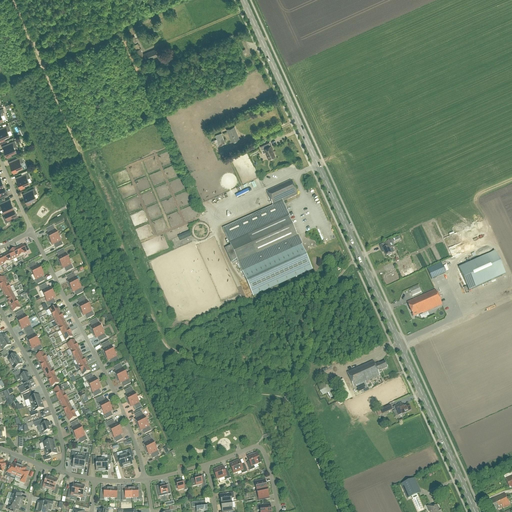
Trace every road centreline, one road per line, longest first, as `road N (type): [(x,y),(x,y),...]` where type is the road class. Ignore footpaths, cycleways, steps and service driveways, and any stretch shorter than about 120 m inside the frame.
road 1 (tertiary): [(475,511),(242,0)]
road 2 (track): [(290,391),(168,348),(13,0)]
road 3 (track): [(346,511),(290,391),(353,260)]
road 4 (residential): [(146,480),(119,403),(32,232)]
road 5 (residential): [(0,310),(54,416),(59,471)]
